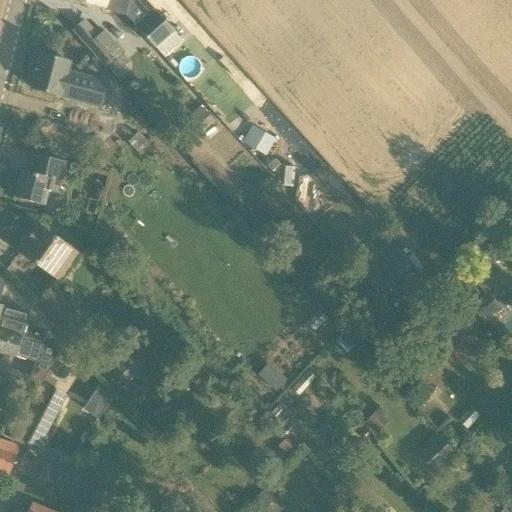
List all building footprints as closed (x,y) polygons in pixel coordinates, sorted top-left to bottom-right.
[(64,0),(127,15),(130,1),(130,0),(64,0)] [(156,49),(174,33),(155,12),(138,28),(156,49)] [(124,55),(105,31),(98,37),(84,21),(73,31),(107,69),(124,55)] [(100,107),(107,82),(68,72),(70,63),(40,55),(32,89),(61,96),(100,107)] [(200,135),(214,122),(199,105),(185,118),(200,135)] [(243,142),(267,154),(275,137),(252,125),(243,142)] [(57,194),(65,162),(36,155),(33,168),(35,168),(33,175),(22,172),(15,199),(44,205),(47,191),(57,194)] [(35,224),(16,251),(51,276),(54,278),(73,251),(70,249),(35,224)] [(496,265),(511,259),(504,240),(489,245),(496,265)] [(473,251),(465,259),(472,266),(480,257),(473,251)] [(425,277),(409,261),(384,286),(400,302),(425,277)] [(314,262),(304,271),(315,283),(324,274),(314,262)] [(59,333),(76,317),(55,292),(37,307),(59,333)] [(483,320),(496,309),(486,299),(474,309),(483,320)] [(0,305),(0,329),(43,342),(45,332),(25,326),(29,314),(0,305)] [(0,352),(37,363),(54,367),(62,350),(44,344),(45,343),(43,342),(0,329),(0,352)] [(124,383),(143,366),(129,352),(111,369),(124,383)] [(208,352),(200,360),(207,368),(216,360),(208,352)] [(280,375),(271,386),(276,391),(286,380),(280,375)] [(37,450),(66,398),(45,386),(16,439),(37,450)] [(424,389),(418,395),(426,403),(432,396),(424,389)] [(112,399),(98,390),(85,410),(98,419),(112,399)] [(15,392),(10,410),(25,414),(30,396),(15,392)] [(280,407),(273,414),(289,429),(295,422),(280,407)] [(376,434),(387,422),(375,411),(364,423),(376,434)] [(16,419),(8,434),(14,437),(22,422),(16,419)] [(434,469),(453,451),(435,432),(416,449),(434,469)] [(368,434),(362,440),(366,444),(372,438),(368,434)] [(212,447),(219,456),(228,448),(221,439),(212,447)] [(0,472),(9,476),(19,446),(0,440),(0,472)] [(285,441),(279,446),(285,453),(291,447),(285,441)] [(490,463),(482,471),(491,480),(499,471),(490,463)] [(422,483),(415,489),(421,496),(428,490),(422,483)] [(267,487),(254,501),(264,510),(277,497),(267,487)] [(185,511),(187,510),(168,493),(150,511),(185,511)]
